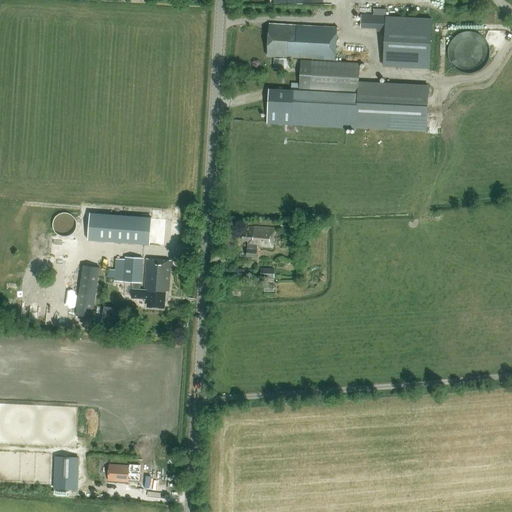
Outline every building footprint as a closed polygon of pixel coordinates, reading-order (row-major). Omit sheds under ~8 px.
[(387,16),(361,15),(360,28),(386,29),(387,18),(387,16)] [(431,20),(387,18),(386,29),(384,66),(429,69),(431,20)] [(283,69),(283,57),(312,58),(312,60),(301,60),(299,90),(269,89),(267,122),(426,131),(428,85),(358,82),(359,63),(335,62),(337,27),(269,24),(268,56),(275,56),(274,68),(283,69)] [(470,30),(469,30),(466,30),(463,30),(462,31),(460,31),(458,32),(457,33),(456,34),(454,35),(454,36),(452,38),(451,39),(450,41),(449,42),(449,43),(448,44),(448,46),(447,47),(447,49),(447,50),(447,52),(447,54),(447,55),(448,57),(448,58),(449,59),(449,61),(450,62),(451,63),(452,64),(452,65),(453,66),(454,67),(455,68),(457,69),(458,70),(459,70),(461,71),(464,72),(467,73),(469,73),(471,73),(472,72),(474,72),(476,71),(477,71),(479,70),(480,69),(482,68),(483,67),(484,66),(485,65),(486,63),(487,62),(488,60),(489,59),(489,58),(490,56),(490,55),(490,54),(490,51),(490,50),(490,49),(490,47),(489,46),(489,44),(488,43),(488,41),(487,40),(486,38),(485,37),(484,36),(483,35),(482,35),(482,34),(480,33),(478,32),(477,31),(474,30),(472,30),(470,30)] [(53,223),(52,225),(53,228),(53,230),(55,232),(56,234),(58,235),(60,236),(62,237),(65,237),(67,237),(69,236),(71,235),(73,234),(75,232),(76,230),(77,227),(77,225),(77,222),(76,220),(75,218),(73,216),(71,215),(69,214),(67,213),(65,213),(62,213),(60,214),(58,215),(56,216),(54,218),(53,220),(53,223)] [(149,245),(151,218),(90,213),(88,240),(149,245)] [(272,248),(274,228),(248,226),(248,228),(247,232),(243,232),(242,241),(247,241),(247,249),(247,256),(256,257),(257,246),(272,248)] [(169,291),(171,260),(146,258),(144,290),(140,290),(141,283),(143,258),(125,257),(125,259),(116,259),(114,281),(132,282),(131,297),(144,298),(144,302),(146,302),(146,306),(164,307),(165,291),(169,291)] [(75,315),(92,318),(100,268),(83,265),(75,315)] [(260,277),(266,278),(274,278),(274,269),(261,268),(260,277)] [(232,283),(233,296),(258,294),(257,282),(232,283)] [(100,330),(117,333),(120,309),(103,307),(100,330)] [(77,490),(78,458),(56,457),(55,489),(77,490)] [(140,479),(140,469),(140,466),(128,465),(128,466),(114,465),(113,481),(128,482),(128,479),(140,479)]
